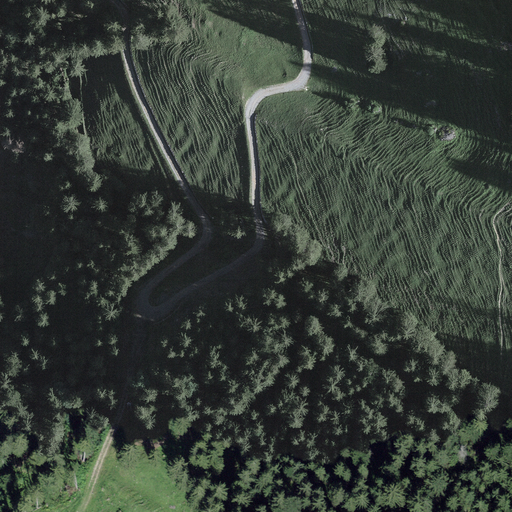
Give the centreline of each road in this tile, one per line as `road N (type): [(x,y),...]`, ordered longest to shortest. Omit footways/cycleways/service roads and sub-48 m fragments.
road 1 (track): [(94,0),(109,19),(108,57),(208,226),(203,243),(149,284),(146,314),(248,256)]
road 2 (track): [(248,256),(261,239),(250,110),(257,96),(309,71),(295,0)]
road 3 (track): [(146,314),(79,511)]
